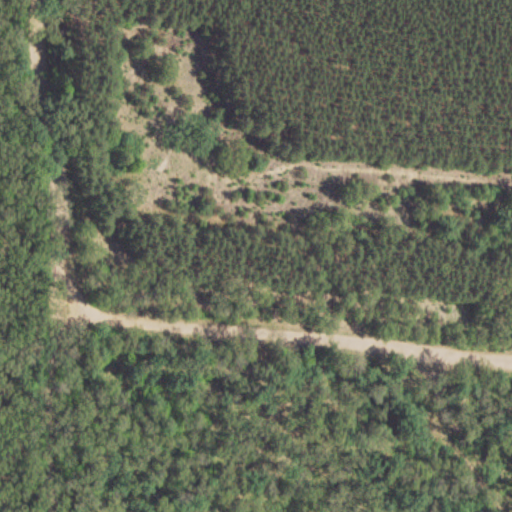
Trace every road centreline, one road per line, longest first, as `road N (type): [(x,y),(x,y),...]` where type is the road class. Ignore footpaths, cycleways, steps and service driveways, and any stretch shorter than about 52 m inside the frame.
road 1 (residential): [(39,0),(41,511)]
road 2 (residential): [(511,350),(36,297)]
